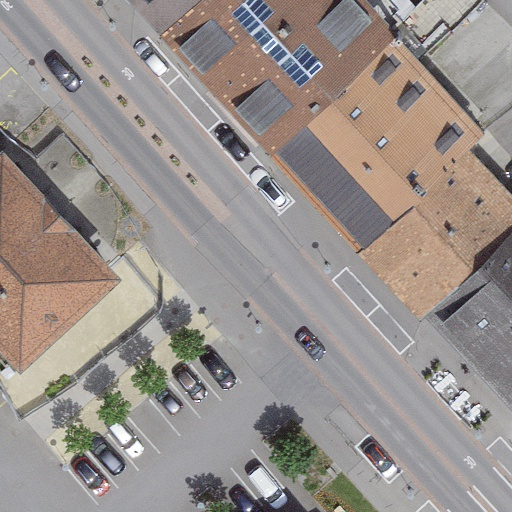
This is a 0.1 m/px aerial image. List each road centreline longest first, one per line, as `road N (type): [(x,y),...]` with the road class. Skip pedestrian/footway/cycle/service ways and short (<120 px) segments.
road 1 (secondary): [(327,341),(36,0)]
road 2 (residential): [(327,341),(121,511)]
road 3 (secondary): [(487,511),(327,341)]
